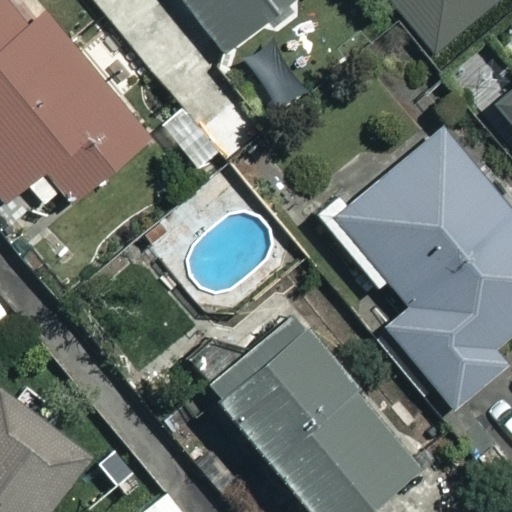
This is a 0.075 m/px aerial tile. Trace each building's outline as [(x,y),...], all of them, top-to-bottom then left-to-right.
[(42,205),(60,189),(65,196),(140,131),(36,12),(22,24),(0,0),(0,193),(18,178),(42,205)] [(173,0),(211,50),(276,0),(173,0)] [(482,0),(388,0),(424,45),(482,0)] [(511,81),(491,98),(511,123),(511,81)] [(511,220),(435,123),(314,219),(368,288),(378,280),(398,306),(381,320),(446,402),(498,361),(483,343),(511,320),(511,220)] [(341,511),(410,455),(283,302),(195,376),(308,511),(341,511)] [(0,511),(40,511),(88,452),(0,382),(0,511)]
